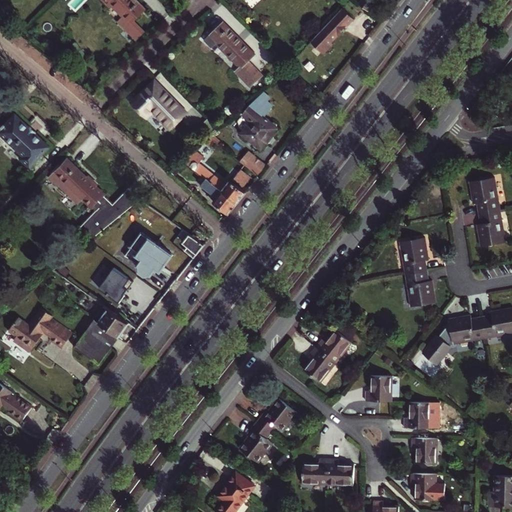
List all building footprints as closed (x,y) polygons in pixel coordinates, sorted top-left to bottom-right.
[(133,21),(145,9),(136,0),(103,0),(109,6),(112,4),(125,16),(119,22),(136,39),(144,31),(133,21)] [(372,0),(362,0),(359,4),(368,11),(375,2),(372,0)] [(354,18),(343,8),(316,36),(311,42),(324,54),(333,44),(331,42),(354,18)] [(248,61),(255,54),(224,23),(206,40),(212,46),(217,42),(242,67),(237,71),(251,85),(262,75),(248,61)] [(155,81),(133,102),(147,116),(153,110),(170,127),(186,112),(155,81)] [(251,106),(244,115),(252,122),(243,134),(261,149),(278,128),(265,117),(273,107),(268,103),(271,99),(264,94),(261,97),(260,97),(252,107),(251,106)] [(0,130),(0,133),(24,156),(21,159),(30,167),(50,147),(36,133),(37,133),(30,126),(29,127),(16,114),(0,130)] [(208,138),(219,129),(209,118),(199,129),(208,138)] [(204,158),(195,151),(184,161),(196,171),(199,167),(198,165),(204,158)] [(240,162),(258,176),(267,165),(248,151),(240,162)] [(105,194),(68,159),(55,172),(91,208),(105,194)] [(252,177),(241,168),(232,180),(243,188),(252,177)] [(210,181),(216,186),(238,203),(247,192),(243,188),(232,180),(226,187),(225,186),(224,183),(215,176),(210,181)] [(478,202),(480,213),(501,209),(499,198),(497,198),(494,177),(470,181),(472,193),(474,193),(476,202),(478,202)] [(214,202),(230,214),(238,203),(216,186),(210,181),(207,179),(202,184),(218,197),(214,202)] [(123,213),(141,199),(132,190),(116,206),(123,213)] [(479,233),(482,246),(505,242),(502,220),(503,219),(501,209),(480,213),(481,222),(479,223),(481,232),(479,233)] [(205,244),(184,229),(180,234),(187,239),(185,242),(199,252),(205,244)] [(147,231),(129,254),(141,264),(141,271),(145,274),(146,273),(152,272),(154,270),(155,271),(157,268),(162,272),(175,256),(147,231)] [(404,263),(406,274),(427,270),(426,260),(428,260),(426,250),(428,250),(426,237),(402,241),(406,263),(404,263)] [(69,271),(60,265),(53,270),(64,278),(69,271)] [(125,295),(134,282),(115,268),(112,271),(108,269),(103,277),(107,280),(100,289),(120,303),(126,295),(125,295)] [(409,284),(412,306),(436,302),(434,289),(432,289),(431,281),(429,281),(427,270),(406,274),(408,284),(409,284)] [(104,305),(95,318),(100,321),(109,309),(104,305)] [(44,329),(46,330),(53,335),(52,337),(64,346),(74,331),(52,316),(53,314),(43,307),(31,324),(20,316),(12,327),(20,332),(18,335),(15,338),(32,350),(41,337),(40,335),(44,329)] [(492,314),(482,316),(486,338),(488,337),(497,336),(497,334),(511,331),(511,307),(501,310),(501,311),(492,312),(492,314)] [(114,312),(109,309),(100,321),(120,335),(129,323),(114,312)] [(449,318),(453,342),(475,338),(475,340),(484,338),(486,338),(482,316),(472,318),(471,316),(462,317),(462,316),(449,318)] [(120,335),(100,321),(95,318),(83,335),(79,342),(102,359),(120,335)] [(323,339),(317,346),(336,362),(352,342),(336,330),(327,342),(323,339)] [(321,382),(336,362),(317,346),(311,354),(315,357),(305,369),(321,382)] [(366,391),(366,400),(391,401),(392,375),(372,375),(372,391),(366,391)] [(0,407),(1,405),(3,407),(10,411),(8,414),(21,424),(32,408),(12,393),(0,384),(0,407)] [(267,409),(258,421),(272,433),(277,427),(283,431),(297,412),(279,398),(270,410),(267,409)] [(430,402),(411,401),(410,417),(405,417),(404,427),(430,427),(430,402)] [(267,439),(272,433),(258,421),(247,434),(250,436),(240,448),(258,462),(273,443),(267,439)] [(438,437),(412,437),(412,447),(417,447),(417,462),(437,463),(438,437)] [(304,482),(329,483),(330,458),(320,457),(320,463),(304,463),(304,482)] [(339,458),(330,458),(329,483),(354,484),(355,464),(339,464),(339,458)] [(234,511),(254,485),(237,472),(219,495),(226,500),(216,511),(234,511)] [(437,473),(411,473),(411,483),(416,483),(416,499),(436,499),(437,473)] [(495,491),(489,491),(488,506),(511,506),(511,475),(496,475),(495,491)] [(373,511),(399,511),(399,505),(384,505),(384,500),(374,499),(373,511)]
